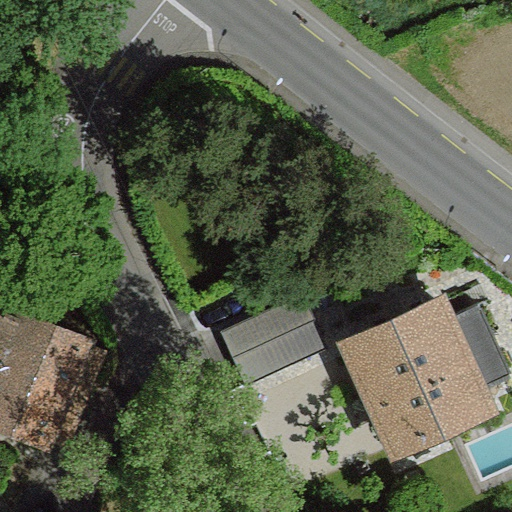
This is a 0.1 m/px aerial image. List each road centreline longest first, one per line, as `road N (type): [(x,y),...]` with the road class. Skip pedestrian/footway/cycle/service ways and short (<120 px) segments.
road 1 (residential): [(163,0),(92,102),(83,163),(88,209),(253,511)]
road 2 (tertiary): [(233,0),(511,217)]
